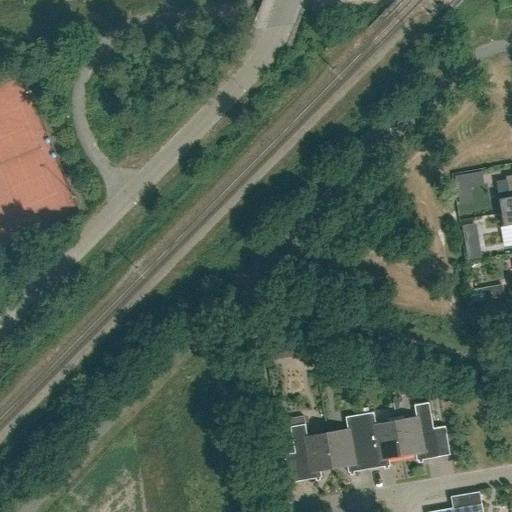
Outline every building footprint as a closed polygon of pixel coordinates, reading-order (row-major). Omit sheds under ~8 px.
[(511,175),(506,177),(510,198),(500,199),(502,213),(511,211),(511,175)] [(511,211),(502,213),(505,227),(511,225),(511,211)] [(481,239),(466,241),(469,258),(483,255),(481,239)] [(494,279),(478,281),(480,296),(496,294),(494,279)] [(426,393),(439,391),(437,379),(424,382),(426,393)] [(415,406),(417,417),(396,421),(403,457),(416,454),(417,461),(439,457),(429,403),(415,406)] [(376,424),(374,413),(360,415),(369,469),(390,466),(389,459),(403,457),(396,421),(376,424)] [(360,415),(346,418),(348,429),(328,433),(334,469),(347,466),(349,473),(369,469),(360,415)] [(322,478),(321,471),(334,469),(328,433),(308,436),(305,425),(291,427),(300,481),(322,478)] [(483,511),(482,503),(431,511),(483,511)]
